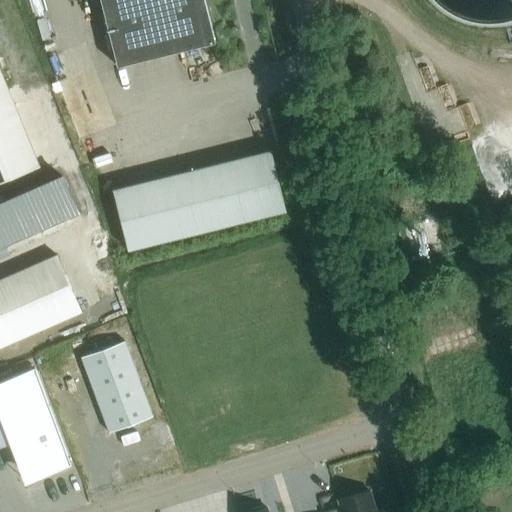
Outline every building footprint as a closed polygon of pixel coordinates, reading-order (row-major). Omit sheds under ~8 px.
[(99,0),(117,67),(215,42),(204,0),(99,0)] [(3,79),(0,79),(0,99),(10,96),(3,79)] [(10,96),(0,99),(0,182),(39,166),(10,96)] [(285,211),(270,150),(112,189),(127,251),(285,211)] [(63,178),(0,205),(0,249),(79,215),(63,178)] [(10,275),(35,331),(81,311),(56,254),(10,275)] [(10,275),(0,279),(0,346),(35,331),(10,275)] [(152,416),(124,341),(80,357),(108,432),(152,416)] [(34,368),(0,380),(0,446),(16,440),(30,478),(69,464),(69,466),(70,465),(34,368)] [(326,511),(374,511),(368,491),(338,500),(340,508),(326,511)]
